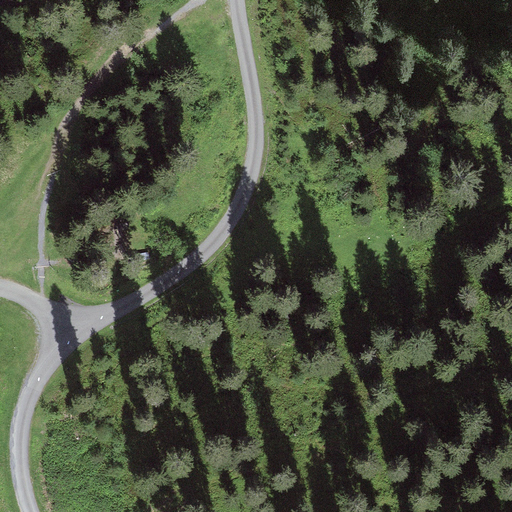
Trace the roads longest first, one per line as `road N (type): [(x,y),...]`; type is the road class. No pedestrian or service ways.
road 1 (unclassified): [(235,0),(255,123),(238,206),(200,253),(70,334),(43,362)]
road 2 (track): [(197,0),(116,60),(62,131),(41,222),(46,311)]
road 3 (unclassified): [(43,362),(22,407),(19,436),(31,511)]
